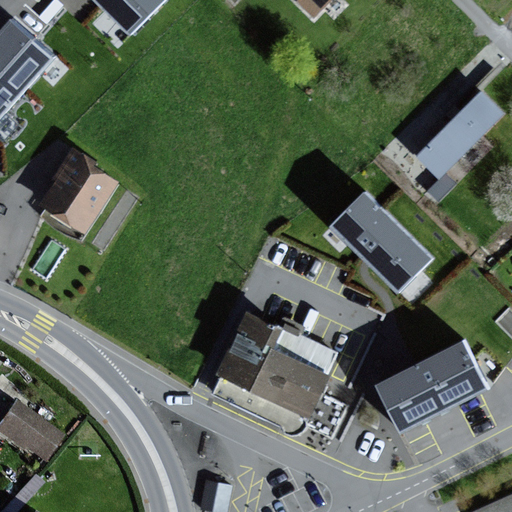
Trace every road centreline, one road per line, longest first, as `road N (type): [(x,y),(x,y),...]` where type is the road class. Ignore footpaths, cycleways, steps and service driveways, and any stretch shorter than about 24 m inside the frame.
road 1 (residential): [(379,499),(129,378),(79,362)]
road 2 (tertiary): [(173,511),(149,444),(79,362)]
road 3 (residential): [(379,499),(511,437)]
